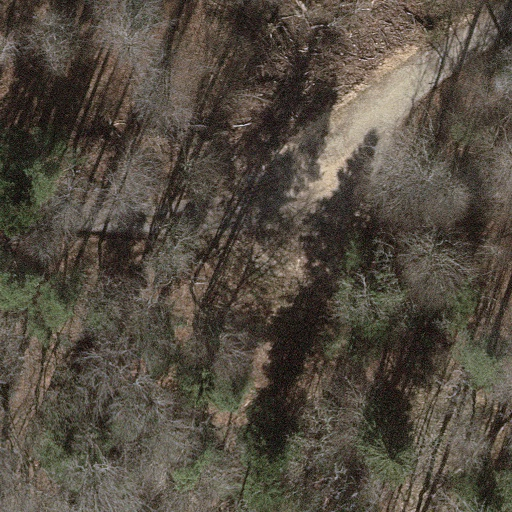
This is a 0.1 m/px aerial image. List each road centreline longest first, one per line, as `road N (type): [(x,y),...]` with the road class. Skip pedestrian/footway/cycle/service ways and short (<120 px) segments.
road 1 (track): [(0,205),(244,220),(339,163)]
road 2 (track): [(339,163),(511,43)]
road 3 (track): [(339,163),(511,192)]
